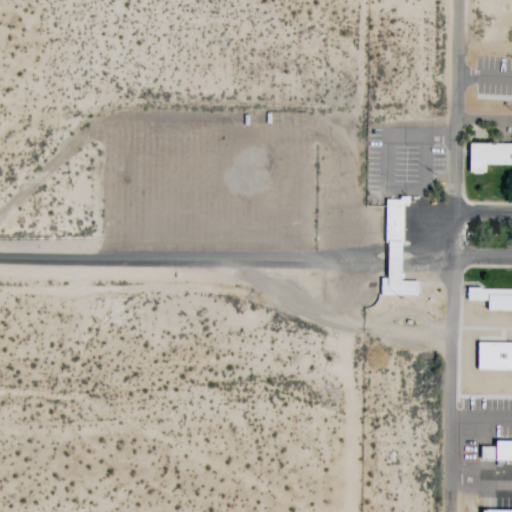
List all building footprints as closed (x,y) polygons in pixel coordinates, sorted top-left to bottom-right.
[(511,143),(467,144),(468,174),(485,174),(485,165),(511,164),(511,143)] [(401,282),(401,200),(384,200),(383,297),(417,297),(418,282),(401,282)] [(511,290),(466,290),(465,302),(486,302),(485,313),(511,312),(511,290)] [(476,372),(511,371),(511,344),(476,344),(476,372)] [(511,441),(492,441),(492,447),(479,447),(479,463),(511,462),(511,441)]
